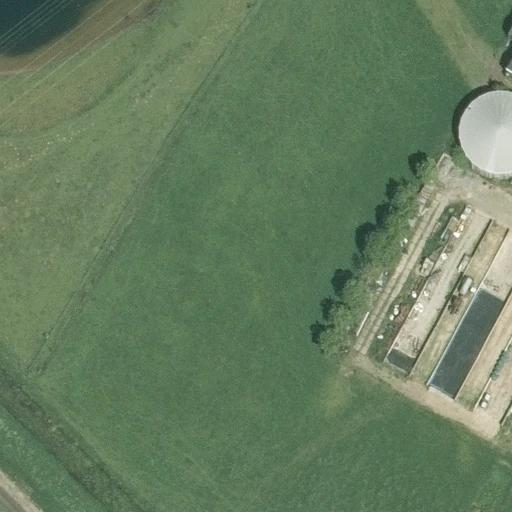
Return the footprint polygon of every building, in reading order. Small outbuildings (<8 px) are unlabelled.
[(505,99),(500,99),(495,99),(492,99),(489,100),(486,101),(483,102),(481,103),(478,105),(475,106),(473,108),(470,110),(468,112),(466,114),(464,117),(462,120),(461,122),(460,125),(458,128),(458,131),(457,134),(456,137),(456,140),(456,143),(456,146),(456,149),(457,152),(458,155),(459,158),(460,161),(461,164),(462,165),(465,169),(467,171),(469,174),(471,176),(474,178),(477,180),(480,182),(483,183),(486,184),(489,185),(493,186),(498,187),(501,187),(504,186),(507,186),(510,185),(511,184),(511,100),(508,99),(505,99)] [(433,271),(457,282),(486,221),(466,211),(454,235),(470,243),(466,251),(463,249),(458,260),(442,252),(433,271)] [(484,266),(435,383),(462,394),(510,277),(484,266)] [(382,352),(391,330),(380,326),(371,347),(382,352)] [(458,429),(461,418),(445,413),(442,425),(458,429)]
